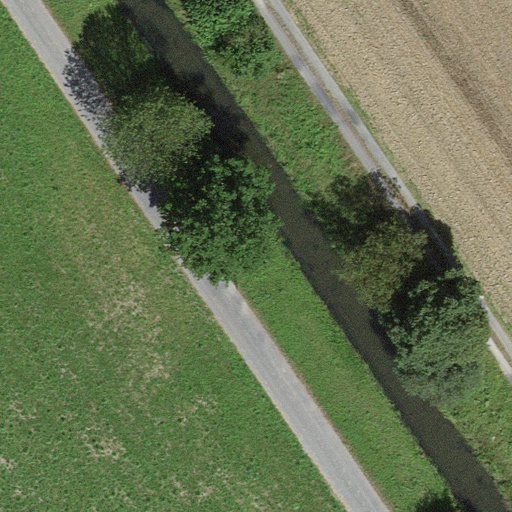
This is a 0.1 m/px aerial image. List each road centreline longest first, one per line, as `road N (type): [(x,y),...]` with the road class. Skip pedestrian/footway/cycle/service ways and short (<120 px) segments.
road 1 (track): [(15,0),(367,511)]
road 2 (track): [(261,0),(511,376)]
